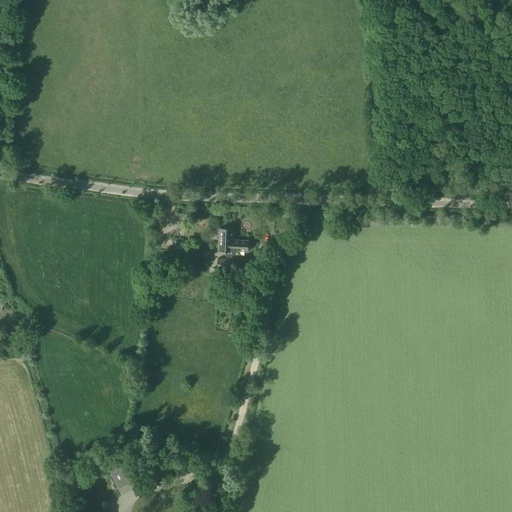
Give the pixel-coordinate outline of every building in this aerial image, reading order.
[(178,209),(177,216),(186,218),(187,211),(178,209)] [(218,251),(226,251),(226,245),(227,245),(227,240),(234,240),(234,229),(219,228),(218,251)] [(226,245),(226,251),(226,256),(233,257),(233,256),(234,251),(247,251),(248,241),(234,240),(227,240),(227,245),(226,245)] [(177,247),(177,258),(191,258),(191,247),(184,247),(177,247)] [(218,269),(225,269),(226,259),(218,258),(217,268),(217,269),(218,269)] [(119,463),(109,468),(119,488),(129,483),(119,463)]
